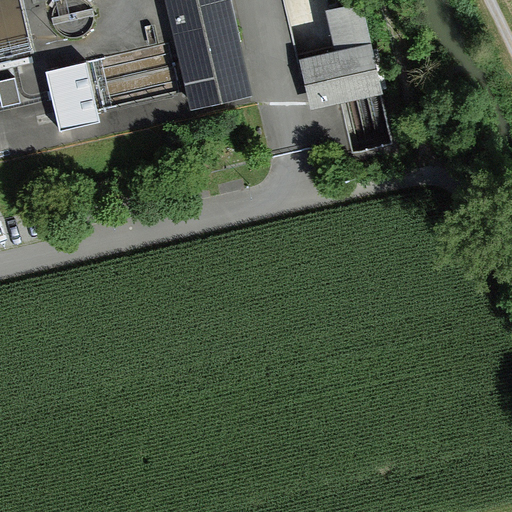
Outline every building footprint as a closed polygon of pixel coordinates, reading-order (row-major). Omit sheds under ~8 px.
[(76,0),(55,0),(61,36),(95,31),(92,6),(78,8),(76,0)] [(166,0),(192,111),(247,99),(224,0),(166,0)] [(299,62),(309,108),(380,93),(370,46),(299,62)] [(90,56),(47,67),(63,127),(105,116),(90,56)] [(17,75),(0,79),(0,81),(5,104),(23,100),(17,75)]
